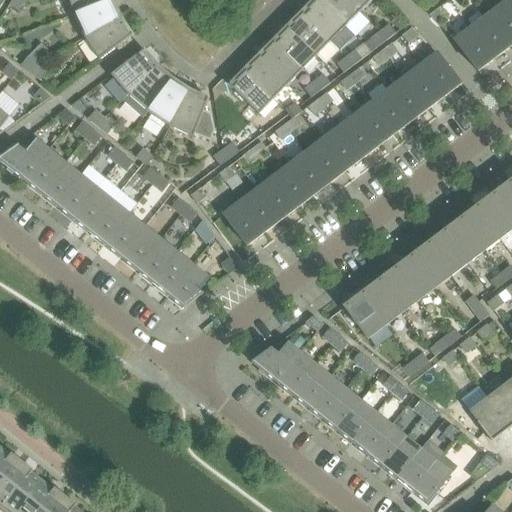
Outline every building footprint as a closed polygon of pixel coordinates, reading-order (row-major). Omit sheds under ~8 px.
[(18,12),(25,2),(22,0),(13,0),(9,6),(18,12)] [(111,2),(110,0),(69,0),(74,15),(75,19),(108,3),(111,2)] [(346,27),(320,2),(318,0),(317,0),(308,10),(310,12),(306,16),(331,42),(346,27)] [(360,13),(347,0),(321,0),(320,2),(346,27),(360,13)] [(373,0),(347,0),(360,13),(373,0)] [(87,42),(117,22),(120,20),(113,7),(111,8),(108,3),(75,19),(85,39),(87,42)] [(511,46),(511,14),(504,4),(488,16),(511,47),(511,46)] [(446,16),(440,8),(429,16),(437,24),(446,16)] [(331,42),(306,16),(304,14),(293,25),(295,26),(291,31),(317,57),(331,42)] [(511,47),(488,16),(472,29),(495,59),(511,47)] [(99,61),(131,37),(123,25),(121,27),(117,22),(87,42),(99,61)] [(396,34),(389,26),(379,33),(386,42),(396,34)] [(317,57),(291,31),(289,29),(279,39),(281,41),(277,45),(303,71),(317,57)] [(409,45),(420,37),(412,29),(403,36),(409,45)] [(495,59),(472,29),(455,41),(455,42),(478,72),(495,59)] [(386,42),(379,33),(370,40),(376,49),(386,42)] [(303,71),(277,45),(275,43),(265,54),(267,55),(262,60),(288,86),(303,71)] [(398,53),(392,44),(383,51),(389,60),(398,53)] [(363,59),(356,50),(347,58),(353,67),(363,59)] [(389,60),(383,51),(373,59),(379,67),(389,60)] [(130,97),(154,69),(150,65),(152,63),(142,52),(111,76),(128,96),(130,97)] [(461,85),(439,57),(438,55),(437,55),(420,68),(443,98),(461,85)] [(30,74),(37,66),(28,58),(21,67),(30,74)] [(288,86),(262,60),(261,58),(250,68),(252,70),(248,74),(274,100),(288,86)] [(353,67),(347,58),(337,65),(344,74),(353,67)] [(11,81),(18,72),(9,65),(2,73),(11,81)] [(40,82),(47,73),(37,66),(30,74),(40,82)] [(149,114),(169,83),(165,79),(166,77),(155,68),(154,69),(130,97),(148,113),(149,114)] [(443,98),(420,68),(404,80),(427,111),(443,98)] [(366,77),(360,69),(350,76),(356,84),(366,77)] [(274,100),(248,74),(246,72),(236,83),(238,84),(233,90),(259,115),(274,100)] [(330,84),(324,75),(314,83),(321,92),(330,84)] [(356,84),(350,76),(341,83),(347,91),(356,84)] [(427,111),(404,80),(388,92),(411,123),(427,111)] [(171,128),(186,95),(181,91),(183,89),(171,81),(169,83),(149,114),(169,127),(171,128)] [(321,92),(314,83),(304,90),(311,99),(321,92)] [(51,98),(49,97),(40,90),(33,98),(41,105),(51,98)] [(214,128),(210,114),(209,113),(204,111),(207,104),(200,101),(201,98),(188,92),(186,95),(171,128),(193,138),(195,133),(210,139),(214,130),(214,128)] [(411,123),(388,92),(372,104),(395,135),(411,123)] [(333,102),(327,94),(317,101),(324,109),(333,102)] [(324,109),(317,101),(308,108),(314,116),(324,109)] [(76,102),(71,106),(82,115),(84,113),(76,102)] [(302,113),(299,108),(295,104),(285,111),(292,120),(294,119),(302,113)] [(395,135),(372,104),(355,117),(378,148),(395,135)] [(0,133),(0,129),(9,118),(0,110),(0,136),(2,135),(0,133)] [(69,127),(75,118),(66,110),(65,110),(57,117),(69,127)] [(98,128),(105,119),(95,112),(88,120),(98,128)] [(378,148),(355,117),(339,129),(362,160),(378,148)] [(107,136),(114,127),(105,119),(98,128),(107,136)] [(300,127),(294,119),(292,120),(285,126),(291,134),(300,127)] [(85,139),(92,131),(82,123),(75,132),(85,139)] [(291,134),(285,126),(275,133),(281,141),(291,134)] [(362,160),(339,129),(323,141),(346,172),(362,160)] [(94,147),(101,138),(92,131),(85,139),(94,147)] [(20,178),(45,147),(36,140),(26,154),(17,147),(0,159),(0,162),(9,169),(8,171),(18,180),(20,178)] [(346,172),(323,141),(306,154),(329,185),(346,172)] [(268,152),(261,143),(252,150),(258,159),(268,152)] [(239,153),(233,144),(223,151),(230,160),(239,153)] [(39,196),(40,195),(65,163),(45,147),(20,178),(32,188),(31,190),(39,196)] [(117,165),(123,156),(114,149),(107,157),(117,165)] [(146,166),(152,158),(143,150),(136,159),(146,166)] [(258,159),(252,150),(243,157),(249,166),(258,159)] [(230,160),(223,151),(213,158),(220,167),(230,160)] [(329,185),(306,154),(290,166),(313,197),(329,185)] [(126,172),(133,164),(123,156),(117,165),(126,172)] [(55,209),(56,207),(81,176),(65,163),(40,195),(48,201),(47,202),(55,209)] [(313,197),(290,166),(274,179),(297,209),(313,197)] [(235,176),(229,168),(220,175),(226,183),(235,176)] [(152,186),(159,177),(150,169),(143,178),(152,186)] [(72,220),(97,189),(81,176),(56,207),(64,213),(63,215),(71,222),(72,220)] [(162,193),(169,185),(159,177),(152,186),(162,193)] [(297,209),(274,179),(257,191),(280,222),(297,209)] [(511,188),(509,184),(493,197),(511,222),(511,188)] [(87,234),(88,233),(113,202),(97,189),(72,220),(80,226),(79,228),(87,234)] [(207,198),(201,189),(191,196),(197,205),(207,198)] [(280,222),(257,191),(241,204),(264,234),(280,222)] [(511,230),(511,222),(493,197),(476,209),(500,240),(511,230)] [(181,216),(188,207),(178,200),(171,209),(181,216)] [(103,247),(104,246),(129,215),(113,202),(88,233),(96,239),(94,240),(103,247)] [(264,234),(241,204),(224,216),(225,216),(224,217),(247,247),(264,234)] [(190,224),(197,215),(188,207),(181,216),(190,224)] [(500,240),(476,209),(460,221),(483,252),(500,240)] [(120,259),(145,227),(129,215),(104,246),(112,252),(111,254),(119,260),(120,259)] [(483,252),(460,221),(444,234),(467,264),(483,252)] [(136,271),(161,240),(145,227),(120,259),(128,265),(127,266),(135,273),(136,271)] [(215,238),(208,229),(199,235),(206,245),(215,238)] [(467,264),(444,234),(427,246),(450,277),(467,264)] [(152,284),(177,253),(161,240),(136,271),(144,277),(143,279),(151,286),(152,284)] [(450,277),(427,246),(411,259),(434,289),(450,277)] [(168,297),(193,266),(177,253),(152,284),(160,290),(159,292),(167,298),(168,297)] [(238,269),(230,258),(221,265),(229,275),(238,269)] [(434,289),(411,259),(395,271),(418,301),(434,289)] [(199,292),(210,279),(193,266),(168,297),(176,303),(174,304),(182,310),(183,309),(184,310),(184,309),(203,295),(199,292)] [(511,278),(511,269),(510,267),(500,275),(506,282),(511,278)] [(418,301),(395,271),(378,283),(401,314),(418,301)] [(506,282),(500,275),(490,282),(496,290),(506,282)] [(401,314),(378,283),(362,295),(385,326),(401,314)] [(385,326),(362,295),(345,308),(368,339),(385,326)] [(481,306),(479,303),(473,296),(466,303),(473,313),(481,306)] [(503,304),(498,297),(488,304),(494,311),(503,304)] [(489,317),(481,306),(473,313),(481,323),(489,317)] [(324,325),(314,317),(305,324),(317,333),(324,325)] [(483,341),(492,333),(487,326),(477,333),(483,341)] [(332,346),(338,337),(329,330),(322,338),(332,346)] [(461,338),(455,330),(445,338),(451,346),(461,338)] [(341,353),(348,345),(338,337),(332,346),(341,353)] [(451,346),(445,338),(435,345),(441,353),(451,346)] [(466,354),(475,346),(470,339),(460,346),(466,354)] [(277,384),(301,354),(288,343),(278,355),(272,350),(272,349),(252,364),(260,371),(259,372),(269,380),(271,379),(277,384)] [(449,367),(458,359),(453,352),(443,359),(449,367)] [(290,397),(292,396),(316,366),(301,354),(277,384),(284,390),(283,391),(290,397)] [(362,370),(368,361),(359,354),(352,362),(362,370)] [(429,363),(423,355),(413,362),(419,370),(429,363)] [(371,377),(378,369),(368,361),(362,370),(371,377)] [(419,370),(413,362),(402,370),(408,378),(419,370)] [(307,408),(331,378),(316,366),(292,396),(299,402),(298,403),(305,409),(307,408)] [(320,421),(322,420),(346,390),(331,378),(307,408),(314,414),(313,415),(320,421)] [(392,394),(399,385),(389,378),(383,386),(392,394)] [(401,401),(408,393),(399,385),(392,394),(401,401)] [(511,427),(511,395),(505,385),(487,398),(511,429),(511,427)] [(337,432),(361,402),(346,390),(322,420),(329,426),(328,427),(335,433),(337,432)] [(511,429),(487,398),(469,412),(478,423),(478,424),(492,443),(511,429)] [(352,444),(376,414),(361,402),(337,432),(344,438),(343,439),(350,445),(352,444)] [(422,418),(429,410),(420,402),(413,411),(422,418)] [(431,425),(438,417),(429,410),(422,418),(431,425)] [(366,458),(367,456),(391,426),(376,414),(352,444),(360,450),(358,452),(366,458)] [(382,468),(406,438),(391,426),(367,456),(375,462),(373,464),(381,470),(382,468)] [(452,442),(459,434),(450,426),(443,435),(452,442)] [(396,482),(397,480),(421,450),(406,438),(382,468),(390,474),(388,476),(396,482)] [(9,458),(0,450),(0,490),(23,462),(12,454),(9,458)] [(411,493),(412,492),(436,462),(421,450),(397,480),(405,486),(403,488),(411,493)] [(499,466),(488,457),(482,465),(490,472),(499,466)] [(34,471),(23,462),(0,490),(0,508),(4,511),(18,511),(41,483),(31,475),(34,471)] [(436,494),(452,475),(436,462),(412,492),(420,498),(418,500),(428,508),(438,496),(436,494)] [(52,492),(41,483),(18,511),(53,511),(66,497),(55,488),(52,492)] [(77,506),(66,497),(53,511),(76,511),(74,509),(77,506)]
